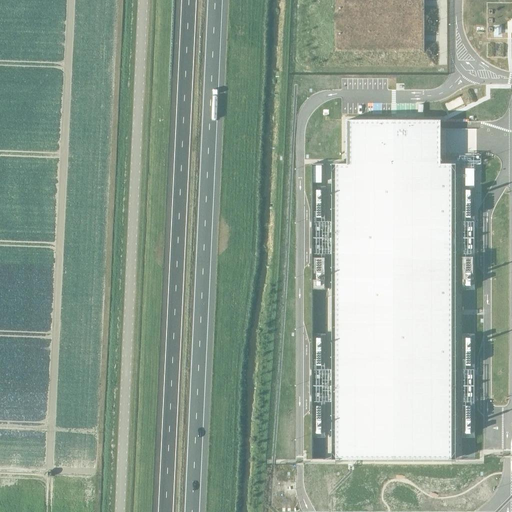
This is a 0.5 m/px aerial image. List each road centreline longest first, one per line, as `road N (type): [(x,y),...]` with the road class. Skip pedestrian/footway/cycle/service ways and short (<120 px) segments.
road 1 (motorway): [(188,0),(165,511)]
road 2 (motorway): [(192,511),(215,0)]
road 3 (unclassified): [(121,511),(143,0)]
